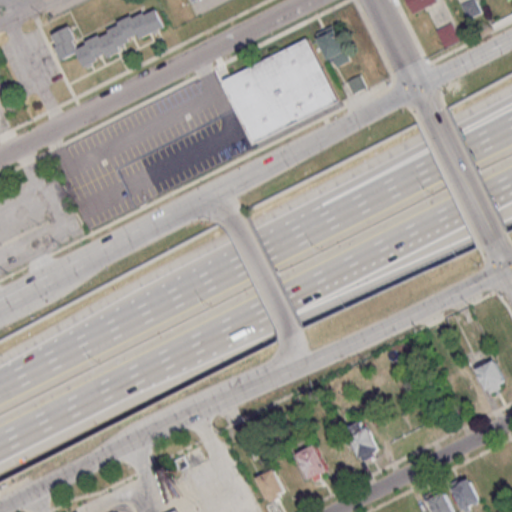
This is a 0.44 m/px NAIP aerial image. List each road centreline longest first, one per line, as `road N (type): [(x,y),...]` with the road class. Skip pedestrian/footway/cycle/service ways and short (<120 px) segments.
road 1 (motorway): [(511,124),(0,385)]
road 2 (motorway): [(121,382),(511,182)]
road 3 (motorway): [(121,382),(214,355),(511,219)]
road 4 (motorway): [(511,97),(305,207),(198,284)]
road 5 (primary): [(511,36),(197,203)]
road 6 (residential): [(0,156),(308,0)]
road 7 (primary): [(287,373),(511,266)]
road 8 (residential): [(329,511),(511,422)]
road 9 (primary): [(0,509),(158,431)]
road 10 (tertiary): [(497,241),(433,113)]
road 11 (primary): [(158,431),(287,373)]
road 12 (motorway): [(0,443),(121,382)]
road 13 (primary): [(294,332),(233,216)]
